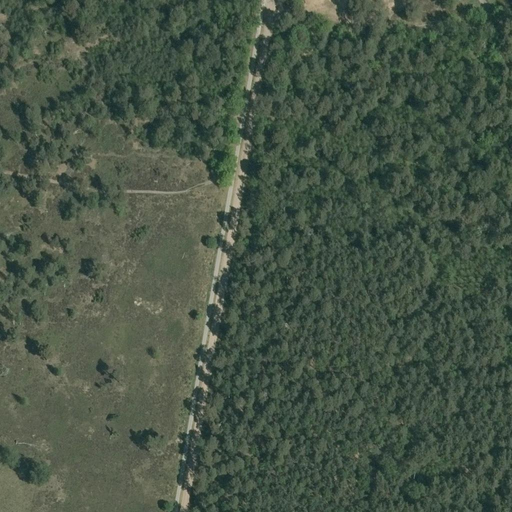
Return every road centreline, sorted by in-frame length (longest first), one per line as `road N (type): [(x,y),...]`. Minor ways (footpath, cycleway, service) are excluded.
road 1 (track): [(181,511),(272,0)]
road 2 (track): [(259,18),(474,28),(511,20)]
